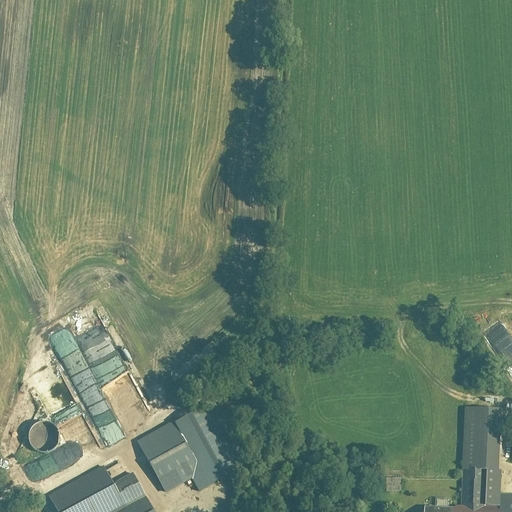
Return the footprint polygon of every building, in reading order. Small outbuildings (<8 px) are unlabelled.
[(466,413),(464,472),(462,472),(461,507),(417,506),(416,511),(511,511),(511,496),(503,496),(505,414),(466,413)] [(192,439),(180,417),(137,441),(164,491),(198,472),(206,485),(240,466),(217,425),(192,439)] [(57,439),(57,436),(57,433),(56,430),(54,427),(52,424),(50,423),(47,421),(44,421),(41,420),(37,421),(35,422),(33,423),(30,425),(28,428),(27,431),(26,434),(26,437),(26,439),(27,442),(29,445),(31,447),(33,449),(36,451),(39,452),(42,452),(44,452),(48,451),(51,449),(53,447),(56,442),(57,439)] [(103,470),(49,499),(56,511),(151,511),(131,475),(112,486),(103,470)] [(399,493),(399,482),(384,482),(384,493),(399,493)]
